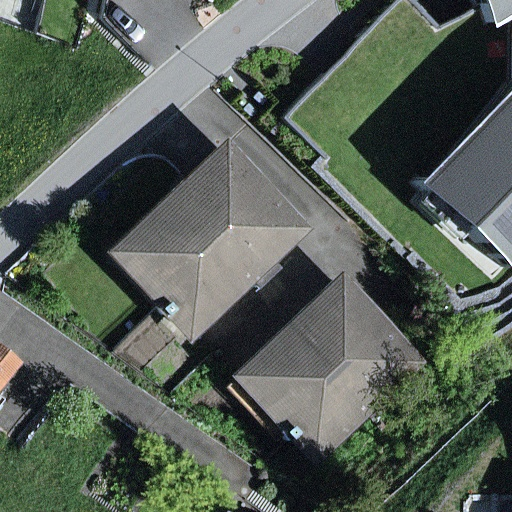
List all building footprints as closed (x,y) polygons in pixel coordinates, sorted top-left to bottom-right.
[(511,0),(486,0),(497,16),(511,7),(511,0)] [(511,86),(428,174),(511,254),(511,86)] [(235,137),(119,245),(199,331),(259,275),(266,282),(287,262),(280,255),(315,222),(235,137)] [(349,266),(242,370),(327,458),(435,353),(349,266)] [(2,339),(0,341),(0,397),(29,362),(2,339)]
